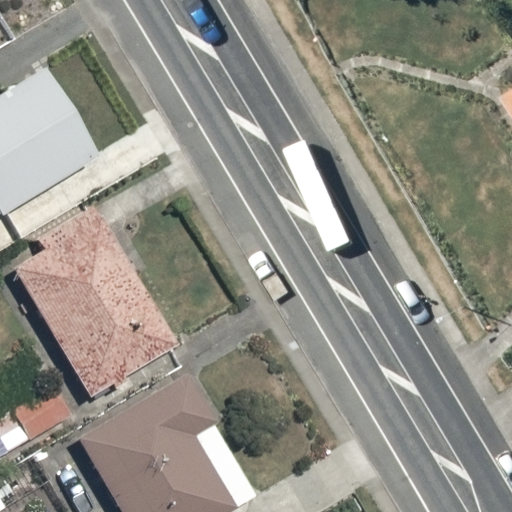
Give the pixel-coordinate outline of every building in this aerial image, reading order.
[(0,213),(89,159),(36,71),(0,93),(0,213)] [(511,93),(500,102),(511,118),(511,93)] [(169,349),(88,210),(39,238),(45,248),(8,270),(83,399),(169,349)] [(224,511),(249,498),(178,376),(70,439),(112,511),(224,511)] [(64,419),(46,387),(0,413),(0,445),(4,453),(64,419)] [(22,469),(0,481),(0,511),(1,511),(35,494),(22,469)]
